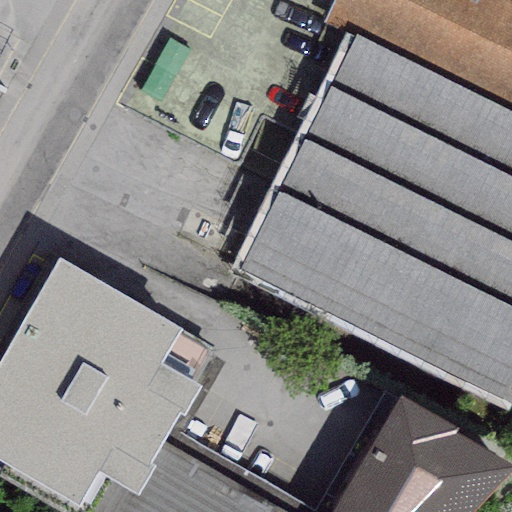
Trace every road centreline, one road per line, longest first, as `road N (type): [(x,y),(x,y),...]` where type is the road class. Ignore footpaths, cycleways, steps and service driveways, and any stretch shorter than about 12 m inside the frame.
road 1 (residential): [(0,200),(117,0)]
road 2 (trunk): [(106,0),(0,180)]
